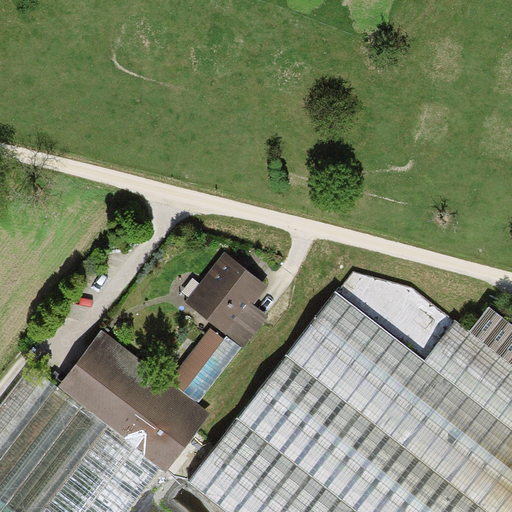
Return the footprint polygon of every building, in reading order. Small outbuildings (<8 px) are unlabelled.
[(267,279),(225,246),(186,295),(227,329),(244,341),(245,343),(270,312),(252,298),(267,279)] [(407,282),(354,269),(340,285),(337,284),(187,476),(232,511),(511,511),(511,313),(489,297),(468,323),(407,282)] [(244,341),(227,329),(224,332),(211,323),(170,377),(199,400),(244,341)] [(170,377),(101,324),(58,380),(164,461),(168,463),(210,408),(199,400),(170,377)] [(124,511),(164,461),(58,380),(32,360),(0,402),(0,511),(124,511)]
